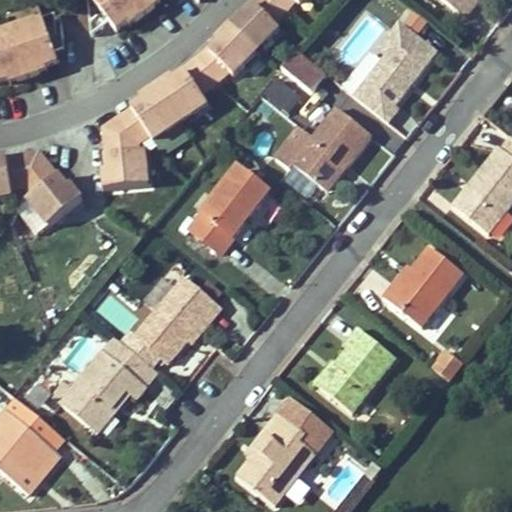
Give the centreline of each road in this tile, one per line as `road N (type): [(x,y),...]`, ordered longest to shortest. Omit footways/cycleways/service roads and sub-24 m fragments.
road 1 (residential): [(511,60),(140,511)]
road 2 (residential): [(224,0),(186,41),(54,116),(0,129)]
